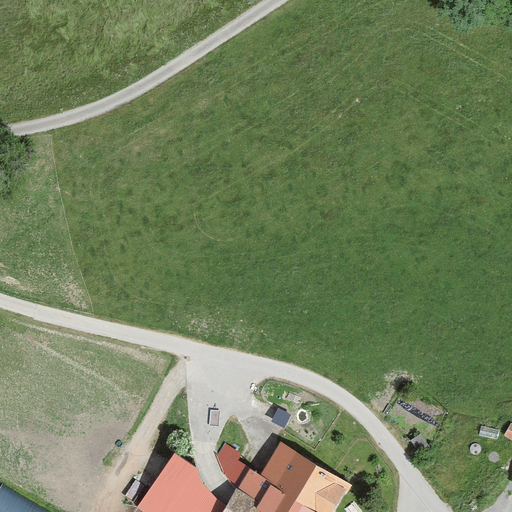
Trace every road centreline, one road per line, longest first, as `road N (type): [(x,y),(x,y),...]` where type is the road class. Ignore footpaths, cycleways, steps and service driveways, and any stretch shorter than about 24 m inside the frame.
road 1 (unclassified): [(438,511),(377,429),(330,389),(275,367),(0,298)]
road 2 (track): [(0,133),(115,101),(275,0)]
